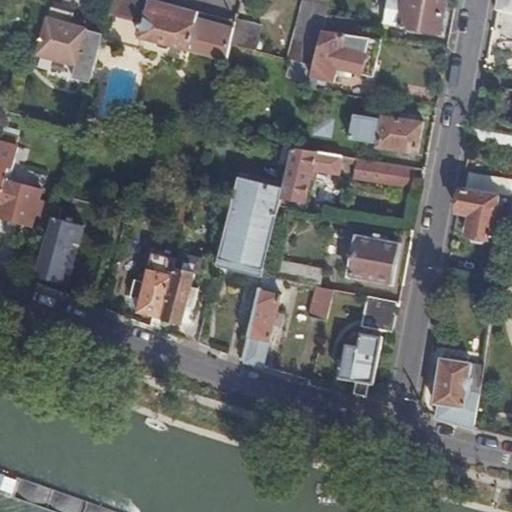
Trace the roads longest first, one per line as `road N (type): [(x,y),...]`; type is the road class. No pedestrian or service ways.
road 1 (residential): [(395,433),(477,0)]
road 2 (residential): [(395,433),(0,292)]
road 3 (residential): [(511,463),(395,433)]
